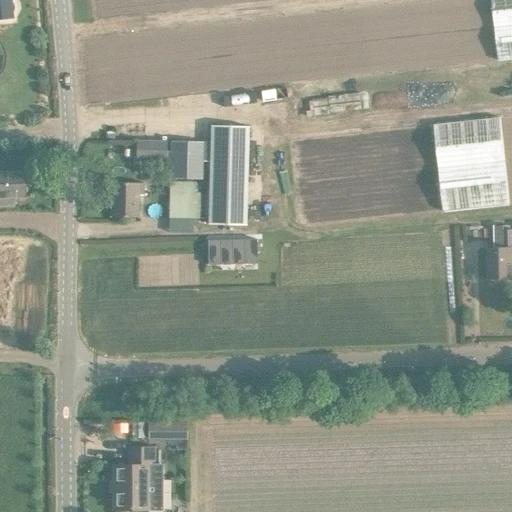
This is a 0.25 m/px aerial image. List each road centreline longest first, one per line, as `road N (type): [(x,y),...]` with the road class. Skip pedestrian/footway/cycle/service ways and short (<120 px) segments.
road 1 (unclassified): [(65,369),(511,355)]
road 2 (unclassified): [(65,369),(60,0)]
road 3 (unclassified): [(66,511),(65,369)]
